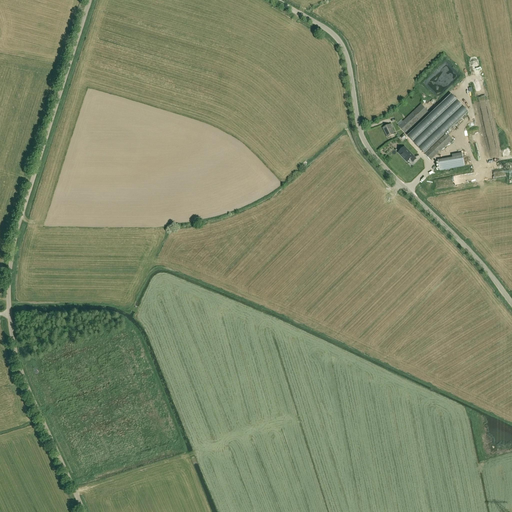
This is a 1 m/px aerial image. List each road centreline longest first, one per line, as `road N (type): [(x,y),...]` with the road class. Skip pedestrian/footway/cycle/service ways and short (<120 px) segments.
road 1 (unclassified): [(84,511),(20,369),(8,281),(89,0)]
road 2 (unclassified): [(511,303),(371,152),(348,62),(332,34),(274,0)]
road 3 (track): [(192,453),(74,491)]
